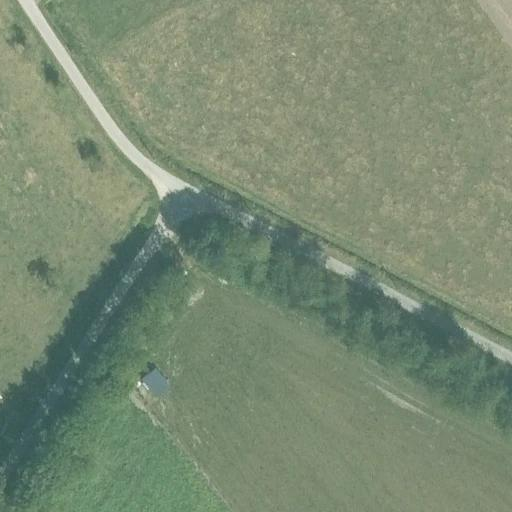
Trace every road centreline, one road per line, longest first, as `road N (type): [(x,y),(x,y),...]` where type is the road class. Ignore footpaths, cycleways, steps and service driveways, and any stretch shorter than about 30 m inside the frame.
road 1 (unclassified): [(511,368),(187,193)]
road 2 (unclassified): [(187,193),(0,479)]
road 3 (unclassified): [(187,193),(123,144),(24,0)]
